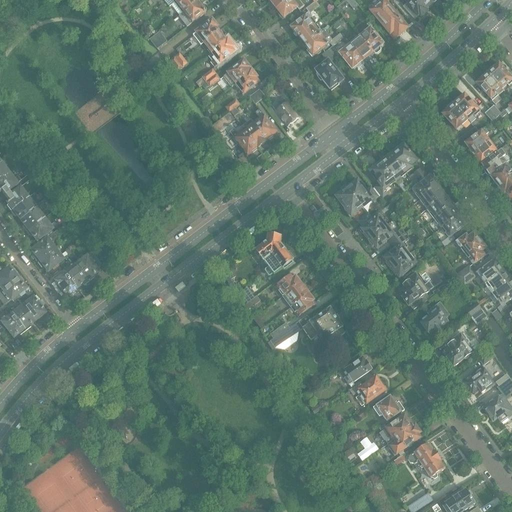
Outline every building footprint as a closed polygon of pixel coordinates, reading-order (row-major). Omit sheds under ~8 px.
[(150,0),(153,3),(157,0),(162,0),(169,8),(174,4),(179,0),(150,0)] [(179,0),(174,4),(182,15),(197,3),(196,3),(196,0),(179,0)] [(274,10),(286,0),(269,0),(271,3),(271,5),(274,10)] [(286,0),(274,10),(278,15),(281,15),(284,18),(297,8),(299,11),(304,7),(298,0),(286,0)] [(347,0),(346,1),(349,5),(353,10),(358,6),(357,5),(352,0),(347,0)] [(386,4),(390,0),(379,0),(378,2),(380,4),(375,8),(373,6),(369,9),(382,25),(381,26),(389,36),(390,35),(395,40),(398,38),(399,39),(400,38),(399,37),(408,29),(386,4)] [(431,9),(422,0),(404,0),(403,1),(407,5),(404,9),(415,20),(419,16),(421,17),(421,18),(427,12),(429,9),(430,10),(431,9)] [(422,0),(431,9),(433,6),(437,2),(437,0),(422,0)] [(310,15),(320,7),(316,2),(306,10),(310,15)] [(197,3),(182,15),(178,18),(187,28),(191,25),(205,14),(205,13),(205,10),(203,7),(199,6),(197,3)] [(292,27),(290,28),(293,31),(292,33),(294,36),(296,36),(297,37),(299,36),(315,24),(308,16),(307,17),(306,16),(296,24),(295,23),(292,25),(293,26),(292,27)] [(216,28),(217,26),(214,22),(212,23),(212,22),(193,36),(201,46),(203,44),(219,32),(219,31),(217,32),(216,31),(217,29),(216,28)] [(299,36),(297,37),(301,42),(302,42),(305,46),(305,47),(322,33),(315,24),(299,36)] [(375,35),(376,34),(372,29),(361,38),(373,54),(374,55),(377,55),(381,53),(381,50),(381,49),(384,47),(375,35)] [(340,35),(332,41),(325,31),(322,33),(305,47),(306,48),(305,50),(311,57),(316,53),(316,54),(319,51),(323,47),(324,49),(327,47),(325,46),(329,43),(333,47),(343,39),(340,35)] [(222,32),(220,32),(219,32),(203,44),(207,50),(210,55),(227,42),(227,41),(225,42),(224,41),(225,39),(224,38),(225,36),(222,32)] [(167,43),(159,33),(155,36),(162,46),(167,43)] [(157,50),(162,46),(155,36),(149,40),(157,50)] [(352,39),(347,43),(350,47),(363,62),(373,54),(361,38),(354,43),(352,39)] [(230,42),(228,42),(227,42),(210,55),(208,57),(212,62),(210,63),(214,69),(235,52),(232,48),(233,46),(230,42)] [(364,63),(362,62),(350,47),(339,55),(343,60),(344,60),(353,71),(357,69),(360,69),(364,67),(364,63)] [(335,59),(332,55),(329,51),(323,56),(325,59),(322,62),(324,65),(315,71),(331,92),(344,81),(340,76),(339,76),(333,68),(334,67),(330,63),(335,59)] [(187,65),(184,60),(179,54),(174,58),(182,69),(187,65)] [(177,73),(182,69),(174,58),(169,62),(177,73)] [(246,63),(244,63),(244,62),(224,78),(232,88),(234,86),(251,73),(251,72),(249,73),(248,71),(249,69),(248,68),(249,66),(246,63)] [(492,68),(486,73),(501,90),(507,85),(508,87),(511,83),(511,79),(499,65),(493,70),(492,68)] [(216,76),(215,76),(212,71),(202,79),(206,84),(216,76)] [(256,78),(257,76),(254,73),(252,73),(251,73),(234,86),(242,96),(260,83),(256,78)] [(482,80),(477,85),(482,90),(484,93),(486,95),(492,101),(492,102),(495,106),(501,100),(498,96),(503,92),(501,90),(486,73),(481,78),(482,80)] [(209,88),(219,80),(216,76),(206,84),(202,86),(205,90),(209,88)] [(259,91),(255,94),(261,102),(265,99),(264,98),(269,95),(270,94),(264,87),(259,91)] [(255,94),(250,98),(256,105),(261,102),(255,94)] [(457,99),(452,104),(467,121),(473,116),(475,118),(480,113),(474,106),(472,103),(469,101),(465,96),(459,101),(457,99)] [(240,105),(236,100),(225,109),(229,114),(240,105)] [(287,127),(298,119),(286,101),(280,105),(280,104),(277,106),(275,103),(272,106),(287,127)] [(448,110),(443,115),(458,133),(463,128),(461,126),(467,121),(452,104),(447,108),(448,110)] [(500,114),(499,115),(502,118),(507,114),(508,115),(510,114),(511,112),(511,104),(506,109),(502,112),(500,114)] [(496,119),(500,114),(493,107),(489,111),(496,119)] [(273,137),(277,134),(259,110),(256,113),(260,119),(255,123),(254,122),(253,122),(267,141),(268,141),(269,141),(272,139),(273,137)] [(492,123),(495,120),(496,119),(489,111),(484,114),(492,123)] [(229,114),(224,117),(226,120),(229,124),(235,120),(229,114)] [(251,120),(241,127),(244,131),(258,149),(267,141),(253,122),(251,120)] [(230,133),(247,156),(251,153),(253,153),(256,151),(257,149),(258,149),(244,131),(241,127),(235,132),(234,130),(230,133)] [(479,134),(475,130),(475,129),(462,139),(466,144),(465,144),(479,134)] [(485,136),(489,133),(485,129),(479,134),(465,144),(469,149),(469,151),(471,153),(473,153),(474,154),(489,142),(485,136)] [(481,164),(497,152),(489,142),(474,154),(474,155),(474,157),(476,160),(478,160),(481,164)] [(410,153),(409,153),(403,145),(395,151),(396,152),(392,155),(398,163),(398,164),(399,166),(400,166),(406,174),(412,169),(409,166),(416,160),(411,153),(410,154),(410,153)] [(497,152),(481,165),(486,171),(485,171),(484,173),(487,177),(489,178),(490,177),(491,177),(506,166),(505,165),(509,162),(509,159),(507,157),(504,157),(499,151),(497,152)] [(386,160),(382,163),(388,171),(388,172),(389,174),(390,174),(395,180),(396,181),(398,184),(400,186),(402,184),(403,181),(401,178),(406,174),(400,166),(399,166),(398,164),(398,163),(392,155),(392,156),(391,154),(385,159),(386,160)] [(0,180),(9,173),(4,168),(7,165),(4,161),(1,163),(0,163),(0,180)] [(370,172),(370,173),(378,183),(379,184),(380,185),(375,188),(377,190),(383,198),(388,195),(388,194),(387,192),(391,189),(389,187),(396,181),(395,180),(390,174),(389,174),(388,172),(388,171),(382,163),(382,164),(380,162),(373,168),(374,170),(370,172)] [(498,187),(511,176),(511,173),(506,166),(491,177),(494,182),(494,184),(496,186),(497,186),(498,187)] [(426,173),(424,171),(423,169),(410,179),(414,183),(426,173)] [(9,173),(0,180),(0,191),(1,192),(3,195),(4,197),(9,193),(7,191),(17,184),(20,181),(17,177),(17,176),(13,179),(9,173)] [(432,181),(426,174),(426,173),(414,183),(412,184),(413,186),(409,189),(419,202),(439,186),(434,179),(433,180),(434,180),(432,181)] [(511,176),(498,187),(501,191),(501,192),(503,195),(504,195),(505,196),(511,190),(511,176)] [(371,188),(366,192),(358,182),(355,185),(353,183),(346,188),(362,209),(373,201),(374,202),(379,198),(371,188)] [(444,193),(439,186),(419,202),(426,211),(444,197),(442,194),(443,193),(444,193)] [(10,212),(28,198),(20,188),(11,195),(9,193),(4,197),(8,202),(6,203),(8,205),(7,206),(6,206),(6,207),(7,207),(10,211),(10,212)] [(362,209),(346,188),(342,191),(343,193),(337,198),(346,210),(345,211),(344,211),(343,212),(349,220),(362,209)] [(449,200),(447,201),(444,197),(426,211),(433,220),(453,204),(449,199),(448,199),(449,200)] [(35,208),(28,198),(10,212),(11,212),(14,216),(13,217),(14,217),(14,216),(16,215),(17,217),(19,215),(20,217),(22,215),(24,217),(35,208)] [(458,212),(459,212),(453,204),(433,220),(439,228),(441,230),(449,223),(450,223),(453,221),(452,221),(459,215),(457,213),(458,212)] [(26,232),(44,219),(35,208),(24,217),(25,218),(23,220),(24,222),(22,223),(23,225),(22,226),(21,226),(22,226),(26,231),(25,232),(26,232)] [(362,219),(358,222),(362,227),(372,219),(368,214),(367,215),(362,219)] [(466,222),(466,221),(461,214),(460,215),(461,215),(459,216),(459,215),(452,221),(453,221),(450,223),(449,223),(441,230),(448,239),(449,240),(457,233),(458,234),(461,232),(461,230),(467,226),(464,222),(465,221),(466,222)] [(378,233),(387,226),(379,216),(374,220),(373,218),(372,219),(362,227),(363,229),(361,231),(364,234),(362,235),(367,241),(378,233)] [(44,219),(26,232),(30,237),(30,238),(31,238),(31,237),(32,236),(34,238),(36,236),(38,240),(41,244),(53,234),(52,231),(53,230),(44,219)] [(378,233),(367,241),(372,248),(374,247),(377,251),(387,243),(390,247),(404,236),(405,235),(401,230),(399,232),(394,235),(387,226),(378,233)] [(475,234),(473,235),(471,233),(456,244),(461,251),(463,249),(466,254),(481,242),(480,241),(480,239),(477,236),(476,236),(475,234)] [(36,241),(32,244),(35,248),(34,249),(37,252),(35,254),(36,256),(33,258),(37,262),(37,263),(38,263),(55,250),(54,250),(54,249),(51,245),(52,244),(54,241),(53,240),(56,238),(53,234),(41,244),(38,240),(36,241)] [(409,240),(406,236),(405,235),(390,247),(393,251),(384,259),(387,263),(386,264),(386,263),(385,264),(390,270),(399,263),(410,255),(406,250),(408,248),(404,244),(409,240)] [(281,239),(269,237),(268,243),(256,252),(258,254),(255,256),(259,261),(262,259),(269,268),(266,270),(266,271),(270,276),(271,277),(274,274),(274,275),(293,261),(292,260),(294,259),(289,253),(287,254),(280,245),(281,239)] [(447,240),(441,245),(444,248),(446,246),(449,244),(455,240),(452,237),(449,240),(448,239),(447,240)] [(482,243),(481,243),(481,242),(466,254),(470,259),(468,260),(473,267),(488,255),(485,251),(487,250),(486,248),(485,246),(483,244),(482,243)] [(55,250),(38,263),(41,268),(42,268),(44,266),(45,268),(47,266),(50,269),(47,271),(47,272),(55,266),(61,262),(62,260),(55,250)] [(65,252),(61,256),(63,259),(68,256),(71,253),(70,251),(69,250),(65,252)] [(86,257),(75,266),(88,283),(94,278),(93,276),(98,272),(96,270),(101,266),(91,253),(86,257)] [(399,278),(417,264),(410,255),(399,263),(390,270),(395,277),(396,276),(395,276),(396,275),(399,278)] [(501,267),(499,267),(495,261),(477,275),(485,286),(503,272),(503,270),(501,267)] [(83,287),(88,283),(75,266),(65,273),(77,288),(82,285),(83,287)] [(460,282),(473,272),(468,267),(456,277),(460,282)] [(0,287),(2,291),(19,278),(19,277),(18,278),(15,273),(15,272),(14,272),(14,273),(12,274),(11,272),(9,274),(7,271),(9,269),(9,270),(10,269),(9,269),(10,269),(10,268),(5,272),(2,268),(0,269),(0,287)] [(224,278),(227,283),(236,277),(232,272),(224,278)] [(476,277),(473,272),(460,282),(464,287),(476,277)] [(493,296),(511,282),(503,272),(485,286),(493,296)] [(66,296),(77,288),(65,273),(55,281),(58,285),(56,286),(57,288),(54,291),(55,291),(57,293),(57,294),(60,292),(62,294),(63,292),(66,296)] [(415,274),(410,278),(412,281),(403,287),(405,288),(400,292),(405,299),(404,300),(403,299),(402,300),(410,309),(420,301),(421,302),(425,302),(426,298),(425,298),(430,294),(428,293),(434,289),(429,282),(424,286),(415,274)] [(296,278),(295,279),(292,275),(275,288),(282,298),(301,284),(301,281),(300,280),(297,279),(296,278)] [(2,291),(0,292),(0,301),(1,302),(4,306),(4,305),(5,305),(10,301),(11,300),(15,297),(18,295),(25,290),(25,289),(24,289),(24,290),(23,291),(20,288),(22,286),(21,285),(23,284),(24,283),(23,283),(19,278),(2,291)] [(511,283),(511,282),(493,296),(501,308),(498,310),(501,314),(508,308),(506,305),(511,299),(511,283)] [(307,288),(303,288),(301,284),(282,298),(283,299),(285,298),(292,307),(290,309),(291,309),(309,295),(307,293),(308,290),(307,288)] [(246,288),(235,297),(242,308),(243,307),(254,299),(246,288)] [(313,297),(310,297),(309,295),(291,309),(299,320),(316,307),(313,303),(314,302),(314,298),(313,297)] [(256,297),(254,299),(243,307),(246,312),(260,302),(256,297)] [(485,298),(477,304),(479,307),(486,301),(485,298)] [(37,301),(35,302),(33,299),(22,307),(34,322),(44,314),(41,310),(43,308),(41,306),(44,304),(43,304),(42,302),(42,301),(39,303),(37,301)] [(429,317),(420,324),(429,335),(434,331),(437,334),(438,333),(450,325),(445,319),(449,316),(444,309),(440,304),(429,312),(427,314),(429,317)] [(480,309),(479,307),(477,304),(467,312),(470,317),(480,309)] [(29,326),(34,322),(22,307),(12,315),(25,332),(31,328),(29,326)] [(281,336),(279,337),(270,344),(274,350),(275,349),(284,351),(296,342),(298,333),(303,330),(311,342),(314,340),(321,352),(328,347),(327,346),(331,343),(335,344),(341,340),(342,336),(345,334),(341,328),(343,327),(340,322),(341,322),(337,316),(336,316),(333,312),(334,311),(333,309),(329,312),(328,311),(324,314),(323,316),(318,320),(312,324),(307,318),(290,330),(281,336)] [(485,315),(480,309),(470,317),(475,323),(485,315)] [(498,316),(499,315),(496,311),(491,315),(497,322),(501,319),(498,316)] [(20,336),(25,332),(12,315),(1,323),(13,339),(14,338),(13,336),(16,333),(17,336),(18,335),(20,336)] [(286,324),(277,330),(281,336),(290,330),(286,324)] [(469,357),(474,353),(459,335),(454,339),(455,341),(448,347),(449,349),(444,353),(448,358),(447,359),(446,359),(453,368),(464,360),(465,361),(469,361),(469,357)] [(491,352),(479,361),(483,367),(495,358),(491,352)] [(338,372),(338,375),(341,379),(343,379),(349,387),(352,384),(353,385),(371,372),(370,371),(370,368),(369,366),(366,366),(365,365),(362,361),(361,362),(358,358),(338,372)] [(495,385),(486,374),(481,367),(472,374),(474,377),(465,384),(467,387),(474,396),(479,392),(482,395),(495,385)] [(505,376),(496,383),(499,387),(508,380),(505,376)] [(360,384),(350,392),(353,396),(359,393),(366,404),(386,391),(384,389),(384,387),(383,386),(382,386),(379,382),(379,381),(378,380),(377,379),(376,377),(369,383),(368,382),(368,383),(364,386),(363,386),(363,387),(362,387),(360,384)] [(299,384),(308,386),(310,380),(301,378),(299,384)] [(498,388),(497,389),(502,396),(505,401),(510,397),(509,396),(511,391),(511,383),(509,380),(498,388)] [(501,395),(483,409),(493,422),(497,419),(501,424),(508,419),(511,415),(511,409),(505,400),(501,395)] [(390,397),(373,408),(379,417),(381,416),(382,417),(386,423),(404,411),(398,403),(396,405),(390,397)] [(315,416),(322,410),(319,406),(311,411),(315,416)] [(384,426),(379,429),(381,433),(379,435),(384,442),(385,441),(388,446),(414,428),(410,421),(408,422),(405,418),(402,421),(400,422),(400,421),(391,427),(387,430),(384,426)] [(420,434),(415,427),(414,428),(388,446),(390,449),(389,449),(395,457),(407,449),(407,450),(415,446),(414,445),(416,444),(416,443),(420,440),(418,436),(420,434)] [(409,461),(408,461),(411,465),(411,464),(414,465),(414,466),(420,462),(431,479),(432,479),(434,480),(437,478),(437,475),(445,470),(440,462),(441,462),(439,459),(440,458),(437,454),(436,455),(434,452),(433,452),(428,445),(409,458),(409,461)] [(352,448),(344,454),(347,459),(356,453),(352,448)] [(396,467),(406,461),(403,456),(393,462),(396,467)] [(28,465),(19,473),(22,477),(32,470),(28,465)] [(444,505),(442,507),(445,511),(463,511),(467,509),(468,510),(473,507),(473,506),(474,504),(473,503),(474,502),(471,497),(470,497),(465,490),(462,493),(460,491),(448,498),(450,500),(444,504),(444,505)] [(408,511),(418,511),(433,502),(428,494),(407,508),(408,511)]
